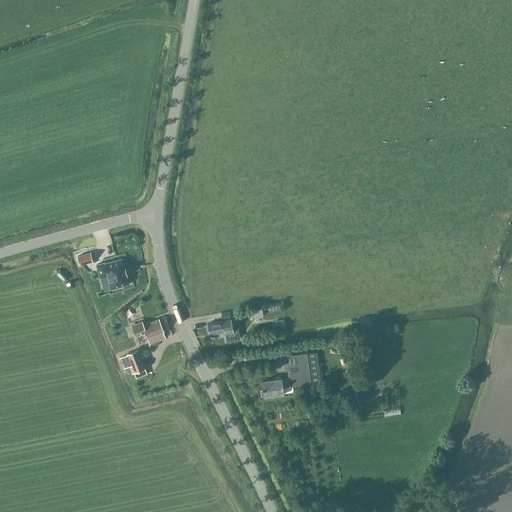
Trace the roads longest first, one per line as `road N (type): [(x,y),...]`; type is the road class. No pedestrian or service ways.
road 1 (tertiary): [(271,511),(169,294),(155,213)]
road 2 (tertiary): [(155,213),(194,0)]
road 3 (unclassified): [(0,255),(155,213)]
